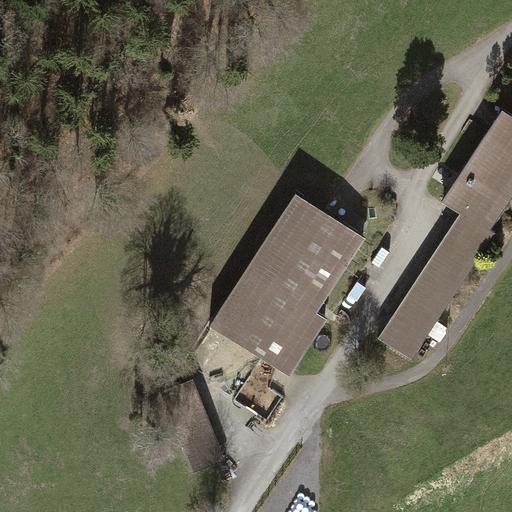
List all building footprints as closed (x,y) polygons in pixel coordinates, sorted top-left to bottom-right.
[(511,111),(503,105),(474,151),(511,175),(511,111)] [(490,228),(511,195),(511,175),(474,151),(442,198),(461,210),(490,229),(490,228)] [(366,234),(296,189),(209,321),(290,373),(327,316),(316,309),(366,234)] [(495,231),(490,228),(490,229),(461,210),(379,336),(413,358),(495,231)] [(160,390),(193,472),(215,463),(225,459),(193,377),(160,390)] [(242,400),(277,411),(284,390),(249,378),(242,400)]
